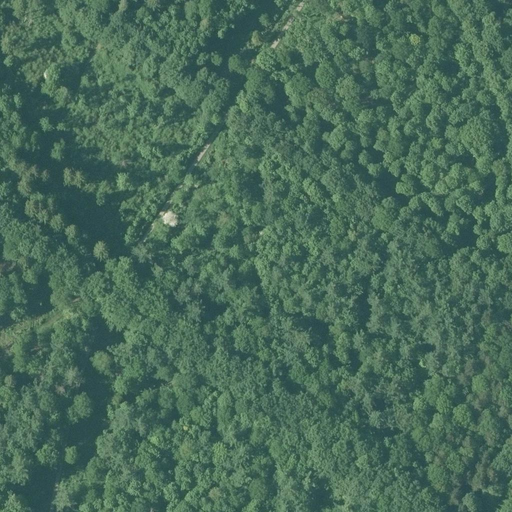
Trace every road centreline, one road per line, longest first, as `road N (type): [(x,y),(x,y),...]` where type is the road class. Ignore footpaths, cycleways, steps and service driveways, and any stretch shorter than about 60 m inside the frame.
road 1 (track): [(0,212),(108,34)]
road 2 (track): [(0,354),(84,292),(108,297)]
